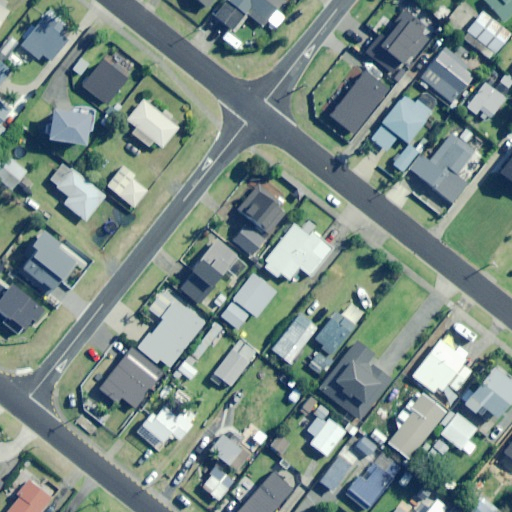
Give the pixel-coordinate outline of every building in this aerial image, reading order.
[(0,0),(0,23),(8,12),(3,9),(8,2),(4,0),(0,0)] [(196,0),(206,8),(212,0),(196,0)] [(225,0),(213,15),(234,32),(248,14),(261,25),(281,0),(225,0)] [(511,0),(483,0),(502,22),(511,12),(511,0)] [(426,25),(403,8),(382,35),(379,33),(364,51),(391,73),(400,63),(402,63),(409,54),(412,58),(428,38),(420,32),(426,25)] [(59,35),(67,25),(49,11),(22,46),(39,58),(42,55),(51,62),(68,41),(59,35)] [(510,33),(481,11),(465,30),(495,52),(510,33)] [(0,52),(6,57),(17,42),(10,37),(0,51),(0,52)] [(443,46),(418,77),(450,103),(473,75),(464,69),(467,65),(443,46)] [(88,63),(78,56),(71,67),(82,74),(88,63)] [(116,63),(112,68),(101,60),(81,86),(106,105),(130,74),(116,63)] [(0,84),(11,71),(0,62),(0,84)] [(352,134),(388,87),(363,69),(328,114),(352,134)] [(484,81),(465,106),(474,113),(478,108),(482,111),(479,116),(483,119),(486,115),(489,117),(504,98),(484,81)] [(412,102),(403,94),(399,100),(398,99),(380,122),(381,123),(396,135),(406,143),(424,120),(423,118),(430,109),(415,99),(412,102)] [(171,116),(164,110),(160,114),(142,99),(126,120),(136,128),(131,134),(148,147),(153,141),(161,148),(178,128),(168,120),(171,116)] [(0,122),(10,110),(0,101),(0,122)] [(91,131),(94,110),(79,108),(78,114),(50,110),(46,140),(84,145),(86,130),(91,131)] [(396,135),(381,123),(369,138),(385,150),(396,135)] [(471,133),(465,128),(459,136),(465,141),(471,133)] [(419,153),(408,168),(451,202),(466,182),(455,174),(474,150),(450,132),(428,160),(419,153)] [(417,151),(407,143),(391,163),(401,171),(417,151)] [(0,180),(10,189),(26,172),(8,157),(0,166),(0,180)] [(85,221),(105,196),(64,163),(49,181),(68,197),(63,203),(85,221)] [(132,179),(134,176),(122,166),(106,186),(133,208),(146,191),(132,179)] [(257,183),(236,208),(262,230),(259,235),(263,238),(285,211),(278,206),(283,200),(278,195),(276,198),(257,183)] [(296,188),(291,194),(298,200),(303,193),(296,188)] [(245,223),(231,239),(251,255),(264,239),(263,238),(259,235),(245,223)] [(293,223),(264,259),(267,262),(263,266),(275,276),(279,272),(288,279),(298,266),(309,276),(332,247),(310,230),(307,234),(293,223)] [(73,262),(54,247),(58,243),(43,232),(31,247),(33,249),(16,271),(47,295),(73,262)] [(192,274),(179,287),(197,303),(212,285),(210,283),(235,254),(215,239),(192,265),(191,266),(191,268),(191,269),(191,271),(192,273),(192,274)] [(257,260),(255,262),(253,265),(258,269),(262,264),(257,260)] [(251,272),(231,299),(256,317),(275,291),(251,272)] [(9,284),(6,288),(0,283),(0,316),(5,320),(3,322),(19,334),(29,320),(34,323),(44,310),(9,284)] [(149,334),(147,332),(135,346),(155,363),(158,358),(168,366),(204,321),(185,307),(183,309),(160,292),(147,307),(161,319),(149,334)] [(220,293),(213,301),(218,305),(225,297),(220,293)] [(210,299),(205,305),(213,311),(217,306),(210,299)] [(231,301),(220,315),(236,328),(247,314),(231,301)] [(335,311),(313,338),(322,344),(320,347),(330,355),(354,324),(343,316),(343,317),(335,311)] [(299,312),(270,348),(289,362),(316,327),(309,322),(311,320),(299,312)] [(221,324),(214,320),(205,333),(212,337),(221,324)] [(454,350),(439,338),(411,375),(432,392),(436,387),(441,391),(446,383),(455,390),(470,370),(461,363),(464,358),(463,357),(467,352),(458,345),(454,350)] [(373,353),(355,340),(317,387),(358,420),(391,378),(371,363),(369,365),(366,363),(373,353)] [(248,361),(230,348),(209,377),(218,384),(221,379),(229,385),(248,361)] [(326,358),(318,352),(308,365),(319,374),(322,370),(324,371),(332,359),(327,355),(326,358)] [(195,358),(189,353),(177,369),(190,379),(197,370),(190,365),(195,358)] [(112,379),(106,374),(96,387),(115,402),(120,396),(127,402),(135,393),(139,396),(149,384),(124,364),(112,379)] [(511,396),(511,383),(491,367),(471,392),(468,389),(461,397),(464,400),(462,406),(472,413),(478,406),(495,419),(511,396)] [(457,398),(447,388),(441,395),(451,404),(457,398)] [(416,392),(395,419),(396,427),(397,428),(386,442),(407,460),(445,411),(421,392),(420,394),(416,392)] [(327,411),(319,404),(312,412),(316,416),(320,418),(327,411)] [(150,412),(140,424),(161,442),(169,433),(177,439),(191,424),(178,413),(174,417),(162,407),(154,416),(150,412)] [(455,413),(450,409),(440,422),(445,426),(439,433),(459,448),(476,428),(456,412),(455,413)] [(320,418),(316,416),(306,429),(314,436),(308,443),(325,456),(344,431),(327,418),(324,421),(320,418)] [(356,428),(348,422),(344,428),(352,435),(356,428)] [(386,437),(375,428),(369,435),(380,444),(386,437)] [(227,439),(220,434),(207,449),(226,465),(239,449),(235,445),(241,437),(234,431),(227,439)] [(289,444),(278,435),(270,446),(281,454),(289,444)] [(376,446),(363,435),(355,445),(368,455),(376,446)] [(447,447),(437,439),(432,446),(442,454),(447,447)] [(267,454),(255,468),(266,476),(278,461),(267,454)] [(350,466),(336,455),(317,480),(331,491),(350,466)] [(358,475),(344,493),(365,510),(392,476),(400,466),(391,460),(385,469),(377,464),(376,465),(372,462),(361,476),(358,475)] [(233,480),(214,465),(208,473),(210,475),(201,485),(217,499),(233,480)] [(252,483),(245,493),(266,509),(274,499),(280,504),(288,494),(266,476),(255,468),(246,478),(252,483)] [(4,511),(38,511),(50,497),(27,479),(15,494),(17,495),(4,511)] [(249,485),(244,481),(238,489),(243,492),(249,485)] [(429,492),(422,486),(415,494),(422,500),(429,492)] [(440,511),(445,506),(435,498),(423,511),(440,511)] [(492,511),(479,500),(467,511),(492,511)]
